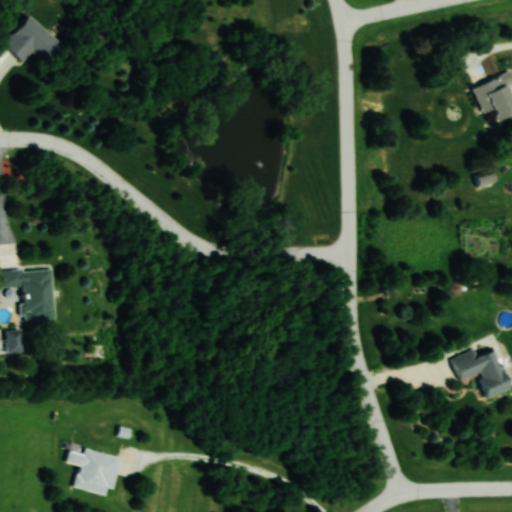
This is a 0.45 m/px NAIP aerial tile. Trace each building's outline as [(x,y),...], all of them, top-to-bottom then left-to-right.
[(32,52),(47,65),(64,46),(29,14),(2,44),(22,63),(32,52)] [(471,87),(483,113),(494,108),(499,119),(511,113),(511,94),(507,84),(511,81),(511,76),(510,71),(471,87)] [(495,181),(493,171),(475,175),(478,185),(495,181)] [(51,267),(0,269),(0,286),(20,286),(21,319),(53,318),(51,267)] [(20,350),(20,330),(6,330),(6,350),(20,350)] [(449,357),(458,379),(477,372),(486,396),(509,387),(495,349),(476,356),(472,348),(449,357)] [(73,487),(110,496),(120,456),(84,447),(82,453),(72,451),(69,463),(79,465),(73,487)]
